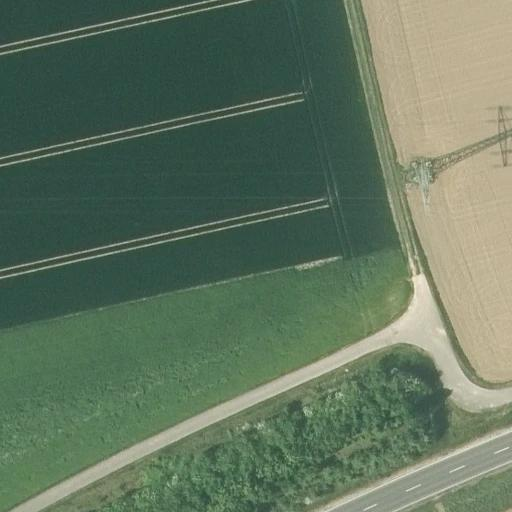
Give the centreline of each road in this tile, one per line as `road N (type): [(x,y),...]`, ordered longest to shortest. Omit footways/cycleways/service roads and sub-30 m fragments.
road 1 (track): [(430,321),(351,0)]
road 2 (secondary): [(511,448),(364,511)]
